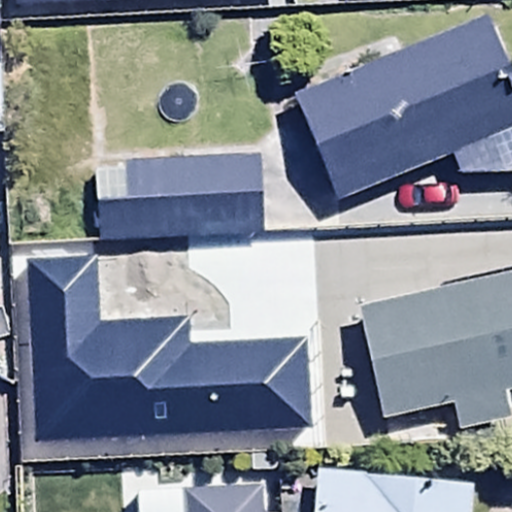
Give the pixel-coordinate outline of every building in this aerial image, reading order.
[(511,92),(485,28),(294,108),(337,217),(455,170),(457,188),(511,186),(511,92)] [(48,201),(48,249),(261,246),(260,165),(120,167),(120,183),(94,184),(94,201),(48,201)] [(126,340),(123,265),(98,266),(98,252),(8,255),(11,372),(119,368),(117,340),(126,340)] [(511,287),(356,324),(382,435),(452,419),(457,441),(510,429),(504,405),(511,403),(511,287)] [(135,415),(66,417),(67,464),(182,461),(180,401),(135,402),(135,415)] [(468,511),(469,496),(313,485),(310,511),(468,511)] [(257,511),(257,499),(185,502),(185,511),(257,511)]
